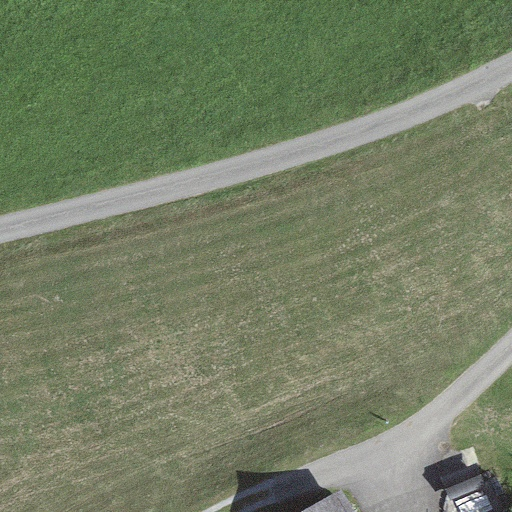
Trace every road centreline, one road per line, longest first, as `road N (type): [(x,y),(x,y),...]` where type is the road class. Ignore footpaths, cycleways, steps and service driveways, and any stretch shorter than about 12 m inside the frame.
road 1 (track): [(0,245),(295,155),(511,74)]
road 2 (track): [(511,347),(362,465),(278,511)]
